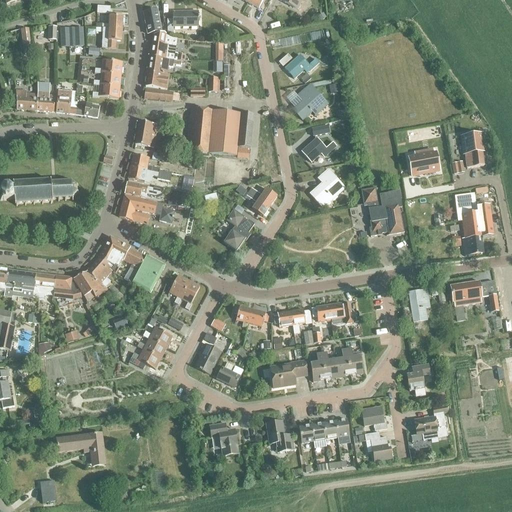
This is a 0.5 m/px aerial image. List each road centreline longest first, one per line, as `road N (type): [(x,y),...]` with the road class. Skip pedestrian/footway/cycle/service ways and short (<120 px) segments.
road 1 (residential): [(222,286),(177,372),(238,410),(365,391),(389,357)]
road 2 (residential): [(237,290),(290,190),(258,29),(207,0)]
road 3 (residential): [(237,290),(264,295),(382,276)]
road 4 (residential): [(102,225),(222,286)]
road 5 (residential): [(382,276),(511,257)]
road 6 (residential): [(127,128),(138,38),(131,0)]
road 7 (track): [(0,26),(85,1),(124,0)]
road 8 (residential): [(0,133),(127,128)]
road 9 (residential): [(102,225),(73,263),(0,258)]
